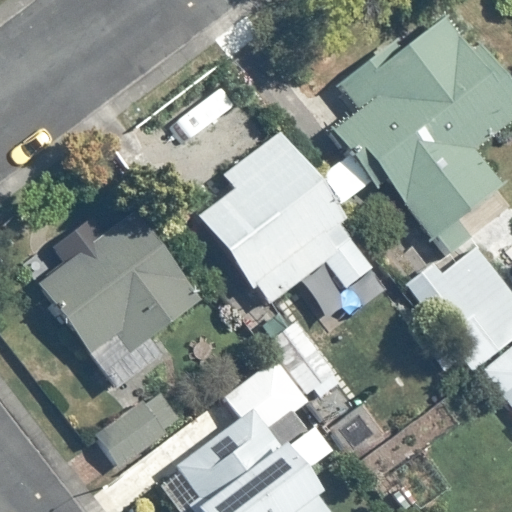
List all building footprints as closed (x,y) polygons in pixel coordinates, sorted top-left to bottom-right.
[(356,109),(334,126),(320,137),(339,161),(353,150),(423,240),(492,186),(465,151),(511,114),(511,103),(438,9),(338,87),(356,109)] [(333,281),(364,257),(273,136),(216,180),(226,193),(190,219),(258,310),(320,264),(333,281)] [(191,301),(108,194),(61,231),(75,249),(28,286),(109,390),(150,358),(138,343),(191,301)] [(399,287),(440,341),(424,353),(441,374),(456,363),(463,373),(511,336),(511,303),(468,246),(431,273),(426,267),(399,287)] [(424,361),(378,303),(352,325),(397,382),(424,361)] [(511,348),(477,376),(511,420),(511,348)] [(302,400),(269,357),(266,359),(216,399),(231,418),(151,481),(156,488),(150,493),(164,511),(279,511),(305,492),(259,434),(302,400)] [(159,387),(89,439),(111,469),(173,424),(166,414),(175,408),(159,387)] [(320,511),(305,492),(279,511),(320,511)]
